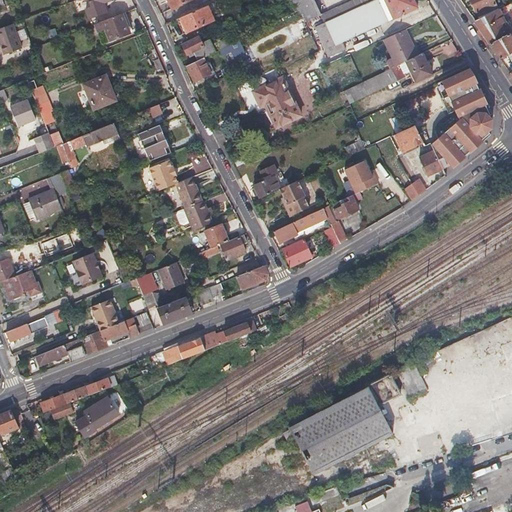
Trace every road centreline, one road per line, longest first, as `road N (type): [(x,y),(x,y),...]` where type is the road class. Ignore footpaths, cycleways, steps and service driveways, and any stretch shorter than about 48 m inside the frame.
road 1 (residential): [(289,288),(141,0)]
road 2 (secondary): [(289,288),(18,395)]
road 3 (secondary): [(511,144),(289,288)]
road 4 (tertiary): [(511,106),(443,0)]
